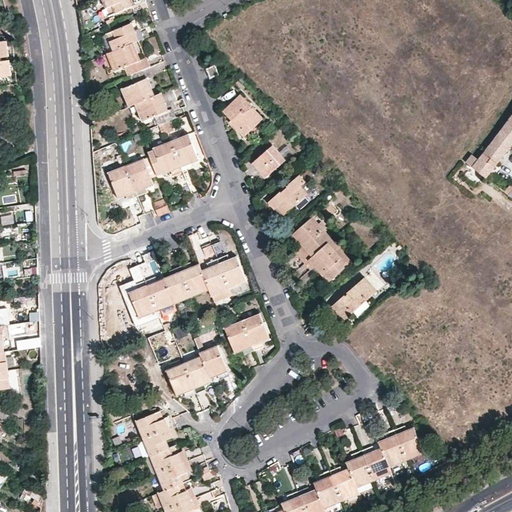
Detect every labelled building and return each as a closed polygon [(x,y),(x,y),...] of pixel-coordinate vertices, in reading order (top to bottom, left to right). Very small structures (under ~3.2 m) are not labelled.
[(117,11),(135,5),(132,0),(105,0),(108,5),(114,3),(117,11)] [(137,12),(148,8),(145,1),(135,5),(137,12)] [(107,33),(114,51),(133,43),(149,37),(146,30),(137,34),(132,23),(107,33)] [(0,76),(12,74),(6,38),(0,39),(0,76)] [(133,43),(114,51),(108,53),(115,71),(128,65),(140,61),(133,43)] [(203,65),(205,70),(215,66),(211,56),(200,59),(203,65)] [(140,61),(128,65),(132,75),(144,70),(148,68),(151,67),(148,60),(145,62),(141,63),(140,61)] [(132,75),(136,84),(148,79),(144,70),(132,75)] [(131,105),(137,103),(155,95),(148,79),(136,84),(124,89),(131,105)] [(144,121),(156,117),(169,111),(166,104),(177,99),(172,88),(155,95),(137,103),(144,121)] [(245,112),(248,109),(237,97),(223,110),(231,119),(230,121),(244,136),(256,124),(245,112)] [(173,109),(169,111),(172,120),(177,117),(173,109)] [(260,121),(248,109),(245,112),(256,124),(260,121)] [(169,111),(156,117),(159,125),(166,122),(172,120),(169,111)] [(511,116),(473,167),(487,179),(511,146),(511,116)] [(176,130),(172,120),(166,122),(169,132),(176,130)] [(166,122),(159,125),(163,135),(169,132),(166,122)] [(190,135),(173,142),(183,166),(191,162),(200,159),(190,135)] [(183,166),(173,142),(156,148),(165,173),(174,169),(183,166)] [(254,162),(266,178),(287,160),(274,145),(254,162)] [(121,168),(126,166),(121,156),(117,158),(121,168)] [(143,159),(152,176),(156,174),(148,157),(143,159)] [(143,159),(126,166),(135,190),(144,187),(153,183),(143,159)] [(135,190),(126,166),(121,168),(108,174),(118,197),(127,194),(128,198),(137,194),(135,190)] [(281,204),(288,211),(309,194),(301,186),(306,182),(300,175),(287,186),(288,187),(282,192),(281,191),(269,201),(276,209),(278,206),(281,204)] [(171,211),(166,198),(154,202),(159,215),(171,211)] [(285,214),(288,211),(281,204),(278,206),(285,214)] [(305,263),(332,240),(325,232),(328,229),(322,223),(319,225),(313,218),(294,234),(303,245),(295,252),(305,263)] [(339,247),(332,240),(305,263),(312,272),(317,268),(330,284),(350,266),(336,249),(339,247)] [(214,247),(219,260),(228,256),(223,244),(214,247)] [(205,251),(210,264),(219,260),(214,247),(205,251)] [(221,263),(231,288),(248,281),(238,256),(229,260),(221,263)] [(203,271),(211,289),(214,295),(231,288),(221,263),(212,267),(203,271)] [(183,271),(193,296),(211,289),(203,271),(201,265),(193,267),(183,271)] [(166,278),(176,303),(193,296),(183,271),(175,274),(166,278)] [(149,285),(158,310),(176,303),(166,278),(158,281),(149,285)] [(334,307),(346,320),(378,292),(366,278),(334,307)] [(149,285),(140,289),(131,292),(141,317),(158,310),(149,285)] [(231,288),(214,295),(216,302),(233,295),(231,288)] [(342,323),(346,320),(334,307),(330,310),(342,323)] [(212,314),(215,323),(222,320),(218,311),(212,314)] [(260,313),(242,320),(252,345),(261,341),(270,338),(260,313)] [(252,345),(242,320),(225,327),(235,352),(243,349),(252,345)] [(200,351),(203,357),(210,375),(218,372),(228,369),(217,344),(200,351)] [(168,367),(168,370),(185,363),(182,357),(171,362),(168,367)] [(203,357),(185,363),(195,387),(203,384),(212,380),(210,375),(203,357)] [(195,387),(185,363),(168,370),(177,394),(186,391),(195,387)] [(0,371),(0,389),(9,389),(8,379),(9,379),(8,371),(0,371)] [(169,428),(166,419),(162,411),(138,420),(145,438),(169,428)] [(145,438),(152,455),(170,448),(167,440),(173,437),(169,428),(145,438)] [(399,435),(409,460),(425,453),(415,429),(407,432),(399,435)] [(388,435),(389,439),(399,435),(397,431),(388,435)] [(383,449),(390,467),(409,460),(399,435),(389,439),(381,442),(383,449)] [(143,458),(152,455),(145,438),(137,441),(143,458)] [(170,448),(152,455),(158,472),(183,462),(180,453),(176,445),(170,448)] [(366,456),(376,481),(393,473),(390,467),(383,449),(375,452),(366,456)] [(350,470),(358,489),(376,481),(366,456),(357,460),(348,463),(350,470)] [(187,471),(183,462),(158,472),(166,489),(184,482),(190,479),(187,471)] [(341,473),(333,477),(343,501),(360,493),(358,489),(350,470),(341,473)] [(213,477),(210,471),(202,474),(205,481),(211,478),(213,477)] [(318,490),(326,508),(343,501),(333,477),(324,481),(316,484),(318,490)] [(188,490),(184,482),(166,489),(159,492),(166,509),(191,499),(188,490)] [(301,497),(307,511),(327,511),(326,508),(318,490),(309,494),(301,497)] [(290,496),(292,501),(301,497),(300,492),(290,496)] [(286,509),(286,511),(307,511),(301,497),(292,501),(284,504),(286,509)] [(196,511),(195,508),(191,499),(166,509),(167,511),(196,511)]
